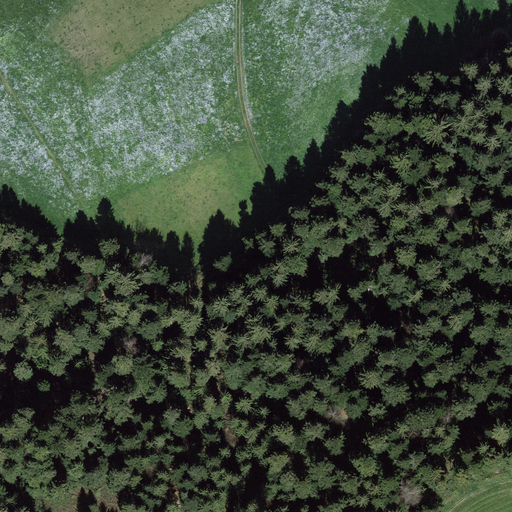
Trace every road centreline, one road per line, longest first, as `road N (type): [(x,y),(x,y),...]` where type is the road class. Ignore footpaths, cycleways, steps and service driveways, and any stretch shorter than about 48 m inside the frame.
road 1 (track): [(352,511),(376,450),(362,430),(188,413),(0,358)]
road 2 (track): [(511,401),(374,439),(249,511)]
road 3 (track): [(238,0),(236,78),(269,182)]
